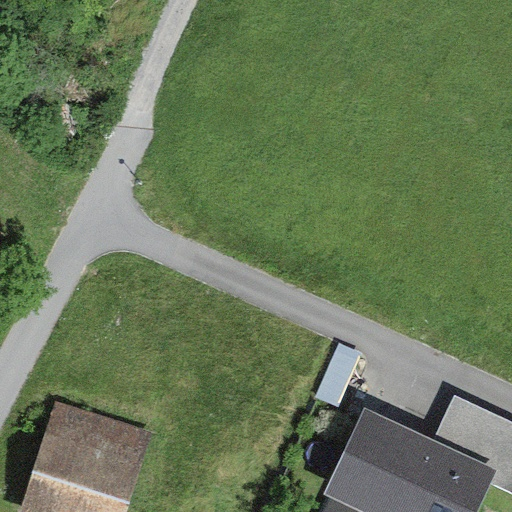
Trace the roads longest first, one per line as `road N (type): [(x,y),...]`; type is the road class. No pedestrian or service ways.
road 1 (residential): [(0,403),(113,193)]
road 2 (track): [(142,132),(195,0)]
